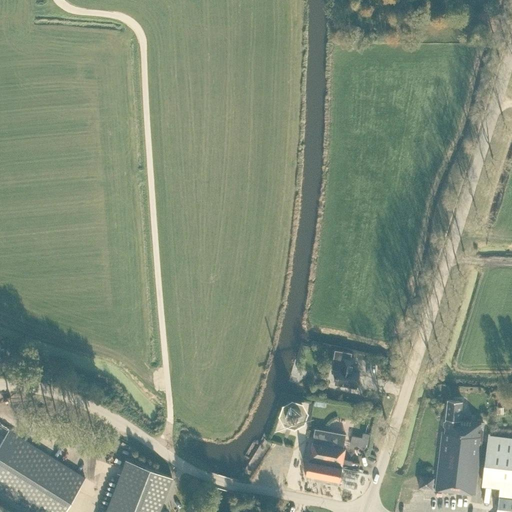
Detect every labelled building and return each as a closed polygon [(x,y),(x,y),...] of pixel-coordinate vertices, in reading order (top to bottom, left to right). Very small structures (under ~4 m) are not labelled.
[(415,4),(403,1),(402,7),(404,8),(401,19),(411,21),(415,4)] [(420,23),(422,16),(416,14),(414,21),(420,23)] [(336,351),(333,368),(338,369),(335,384),(356,388),(359,373),(352,371),(352,368),(353,368),(354,360),(351,359),(352,354),(336,351)] [(445,427),(445,432),(443,431),(436,490),(475,494),(481,443),(483,423),(460,420),(462,401),(448,399),(446,419),(446,420),(444,421),(443,425),(445,427)] [(299,424),(304,410),(289,405),(284,419),(299,424)] [(345,449),(343,448),(345,435),(315,429),(313,443),(310,459),(309,461),(307,474),(306,479),(339,485),(339,480),(340,481),(342,467),(342,465),(345,449)] [(79,486),(84,478),(8,431),(0,442),(0,492),(32,511),(63,511),(79,487),(79,486)] [(511,511),(511,437),(488,434),(482,486),(500,488),(497,511),(511,511)] [(352,436),(350,444),(361,445),(362,438),(352,436)] [(158,511),(171,477),(124,459),(104,511),(158,511)] [(432,489),(434,478),(420,476),(419,487),(432,489)] [(0,511),(16,511),(17,510),(0,499),(0,511)]
